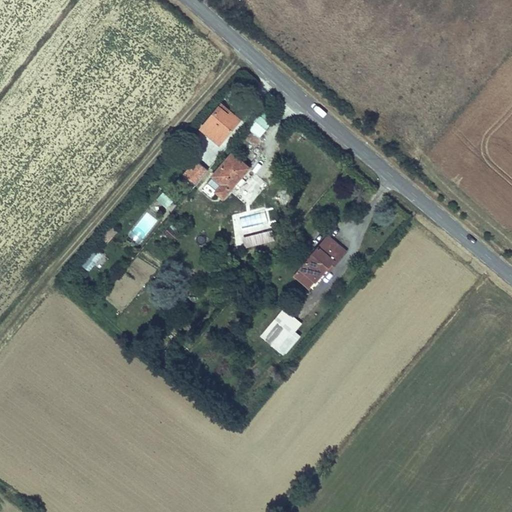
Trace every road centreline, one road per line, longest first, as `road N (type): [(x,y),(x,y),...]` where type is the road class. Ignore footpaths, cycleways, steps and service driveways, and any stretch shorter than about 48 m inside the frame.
road 1 (tertiary): [(190,0),(511,276)]
road 2 (track): [(245,49),(0,334)]
